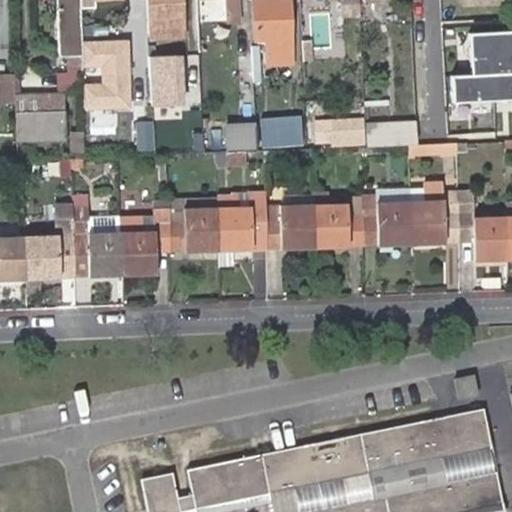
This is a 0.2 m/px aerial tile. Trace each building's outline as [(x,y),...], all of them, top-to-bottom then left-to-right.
[(54,0),(57,58),(79,58),(77,0),(54,0)] [(143,0),(145,28),(179,27),(178,17),(177,0),(143,0)] [(219,0),(220,20),(232,19),(233,19),(235,19),(233,0),(219,0)] [(287,0),(251,0),(254,52),(266,52),(267,66),(291,65),(287,0)] [(511,29),(469,32),(471,73),(452,74),(454,102),(511,99),(511,29)] [(128,40),(81,41),(82,67),(101,67),(101,84),(84,84),(84,110),(130,109),(128,40)] [(181,56),(148,57),(150,106),(183,105),(181,56)] [(75,75),(55,76),(56,89),(75,89),(75,75)] [(0,76),(0,106),(11,106),(11,77),(0,76)] [(61,138),(61,92),(36,94),(37,114),(15,114),(15,139),(61,138)] [(36,94),(14,94),(15,114),(37,114),(36,94)] [(404,144),(413,144),(413,137),(413,130),(413,126),(412,122),(412,118),(362,120),(363,128),(364,145),(404,144)] [(358,124),(332,125),(332,138),(358,137),(358,124)] [(223,150),(241,150),(254,149),(253,135),(253,125),(222,126),(223,150)] [(254,149),(303,147),(303,133),(253,135),(254,149)] [(80,136),(68,137),(69,155),(80,155),(80,136)] [(413,144),(404,144),(404,154),(451,152),(451,142),(413,144)] [(223,150),(216,151),(216,160),(241,160),(241,150),(223,150)] [(0,276),(9,276),(9,271),(37,269),(37,275),(106,272),(106,267),(133,266),(132,271),(153,271),(152,249),(201,248),(201,242),(228,241),(227,247),(297,245),(297,239),(324,239),(323,244),(394,242),(393,237),(420,236),(420,242),(470,240),(470,257),(489,256),(489,251),(511,250),(511,216),(502,217),(469,218),(469,212),(454,212),(439,213),(439,202),(438,192),(438,182),(405,184),(406,203),(372,203),(373,215),(358,216),(344,216),(343,204),(276,206),(276,218),(260,219),(259,193),(246,193),(246,195),(246,207),(214,208),(180,209),(181,221),(166,222),(152,223),(152,233),(118,234),(84,235),(85,246),(71,247),(55,248),(54,236),(0,236),(0,276)] [(454,212),(453,191),(438,192),(439,202),(439,213),(454,212)] [(454,212),(469,212),(468,191),(453,191),(454,212)] [(372,194),(357,195),(358,216),(373,215),(372,203),(372,194)] [(246,195),(213,196),(214,208),(246,207),(246,195)] [(357,195),(342,195),(343,204),(344,216),(358,216),(357,195)] [(165,201),(152,202),(152,218),(152,223),(166,222),(165,201)] [(180,201),(165,201),(166,222),(181,221),(180,209),(180,201)] [(511,201),(502,202),(502,217),(511,216),(511,201)] [(152,218),(117,219),(118,234),(152,233),(152,223),(152,218)] [(70,235),(54,236),(55,248),(71,247),(70,235)] [(84,235),(70,235),(71,247),(85,246),(84,235)] [(227,247),(215,247),(216,263),(228,262),(227,247)] [(472,391),(468,373),(450,378),(453,396),(472,391)] [(299,511),(497,472),(484,407),(361,432),(369,472),(265,493),(268,511),(299,511)] [(265,493),(369,472),(361,432),(183,468),(188,493),(191,508),(265,493)] [(175,511),(174,504),(172,496),(167,471),(136,478),(142,511),(175,511)] [(503,504),(497,472),(299,511),(475,511),(474,509),(503,504)] [(172,496),(174,504),(175,511),(191,508),(188,493),(172,496)]
